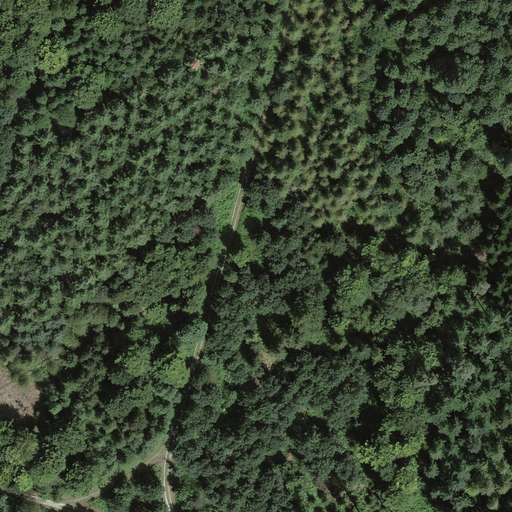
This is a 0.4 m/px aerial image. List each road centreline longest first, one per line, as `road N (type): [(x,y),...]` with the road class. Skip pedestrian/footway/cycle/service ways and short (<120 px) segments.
road 1 (track): [(294,0),(173,433),(178,511)]
road 2 (track): [(173,433),(112,481),(57,499)]
